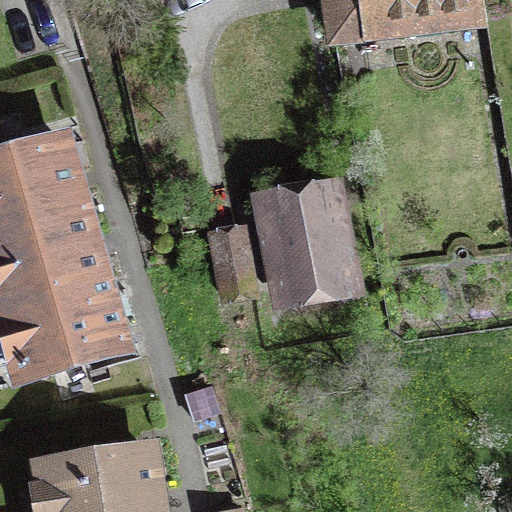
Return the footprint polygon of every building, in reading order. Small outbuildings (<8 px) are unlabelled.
[(328,0),(335,42),(487,22),(483,0),(328,0)] [(0,237),(84,213),(64,146),(0,164),(0,237)] [(273,210),(287,287),(340,277),(329,214),(291,221),(289,207),(273,210)] [(84,213),(0,237),(0,310),(104,281),(84,213)] [(243,235),(212,241),(223,298),(254,293),(243,235)] [(104,281),(0,310),(0,317),(18,379),(123,349),(104,281)] [(47,511),(158,511),(150,455),(41,472),(47,511)]
